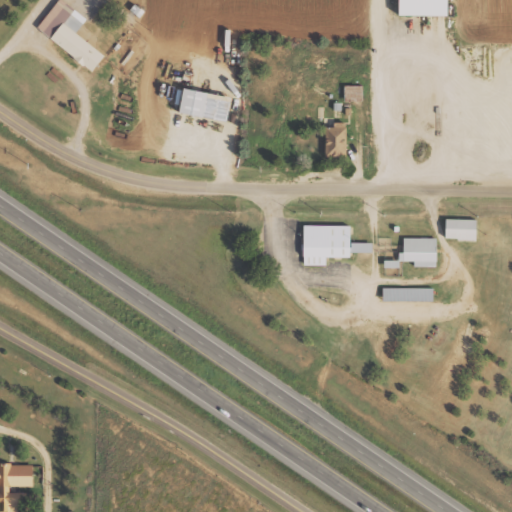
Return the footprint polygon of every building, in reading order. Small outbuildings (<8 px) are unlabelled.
[(57,0),(61,0),(85,20),(75,33),(103,55),(91,71),(36,28),(57,0)] [(392,0),(392,23),(442,23),(441,0),(392,0)] [(182,88),(177,113),(226,122),(231,98),(182,88)] [(348,157),(348,123),(335,122),(334,127),(327,127),(327,157),(348,157)] [(448,218),(477,218),(476,238),(448,237),(448,218)] [(298,227),(297,260),(345,260),(345,256),(369,256),(369,245),(345,245),(346,227),(298,227)] [(435,238),(402,238),(402,253),(398,252),(398,261),(413,261),(413,266),(435,267),(435,238)] [(381,288),(381,301),(432,301),(432,288),(381,288)] [(0,511),(6,511),(16,511),(17,508),(25,508),(25,493),(8,493),(8,486),(31,486),(32,465),(11,465),(11,463),(0,463),(0,511)]
